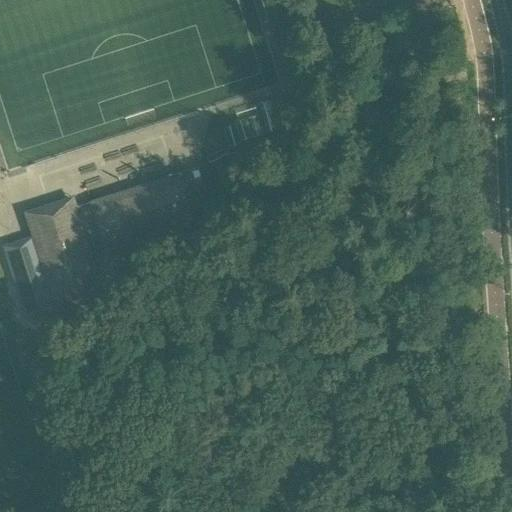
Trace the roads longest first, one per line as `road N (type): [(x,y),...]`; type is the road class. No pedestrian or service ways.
road 1 (track): [(98,511),(176,356),(264,225),(421,25),(476,20)]
road 2 (unclassified): [(192,126),(0,190)]
